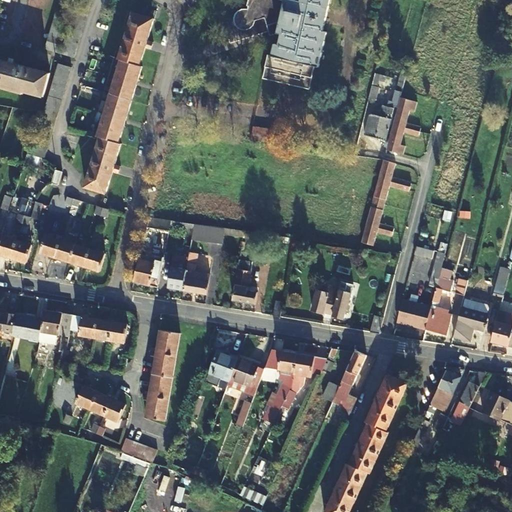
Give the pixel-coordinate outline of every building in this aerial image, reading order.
[(73,11),(75,4),(62,0),(60,0),(59,7),(73,11)] [(85,0),(77,0),(76,5),(89,8),(91,2),(85,0)] [(267,55),(261,79),(285,85),(293,86),(297,87),(315,0),(245,0),(244,6),(247,7),(246,10),(245,10),(243,10),(242,10),(241,10),(239,11),(237,12),(236,13),(235,14),(234,15),(234,16),(233,17),(233,18),(233,20),(233,21),(233,22),(233,23),(233,25),(234,26),(235,27),(236,29),(237,29),(238,30),(239,31),(241,31),(242,32),(243,32),(244,32),(246,31),(247,31),(248,30),(249,30),(250,29),(251,29),(252,28),(252,27),(253,26),(254,25),(254,23),(265,21),(269,37),(277,34),(280,35),(278,45),(274,44),(271,56),(267,55)] [(315,0),(297,87),(308,90),(314,68),(318,68),(320,62),(324,46),(327,33),(323,32),(330,0),(315,0)] [(74,12),(87,16),(89,8),(76,5),(74,12)] [(73,12),(73,11),(59,7),(57,14),(71,18),(73,12)] [(72,19),(85,23),(87,16),(74,12),(72,19)] [(123,61),(141,66),(147,49),(149,41),(155,20),(135,13),(121,60),(123,61)] [(71,19),(71,18),(57,14),(55,21),(69,25),(71,19)] [(70,27),(83,30),(85,23),(72,19),(70,27)] [(55,21),(53,28),(67,32),(69,26),(69,25),(55,21)] [(81,38),(83,30),(70,27),(68,34),(81,38)] [(53,28),(51,35),(65,39),(67,33),(67,32),(53,28)] [(81,38),(68,34),(66,41),(78,45),(81,38)] [(51,35),(49,42),(63,47),(65,41),(65,39),(51,35)] [(66,41),(64,48),(76,52),(78,45),(66,41)] [(149,41),(147,49),(153,50),(155,43),(149,41)] [(63,47),(49,42),(47,50),(61,54),(63,48),(63,47)] [(76,52),(64,48),(62,54),(75,58),(76,52)] [(8,59),(0,56),(0,82),(1,83),(1,86),(24,91),(25,89),(44,93),(50,69),(15,61),(16,57),(9,55),(8,59)] [(111,99),(131,105),(143,67),(141,66),(123,61),(111,99)] [(59,64),(57,70),(70,73),(72,67),(59,64)] [(70,73),(57,70),(55,77),(68,81),(70,73)] [(375,74),(368,102),(375,104),(379,89),(377,88),(381,75),(375,74)] [(68,81),(55,77),(53,84),(65,88),(68,81)] [(397,110),(398,108),(404,83),(400,82),(397,92),(396,92),(392,106),(389,105),(388,108),(383,107),(381,113),(377,113),(378,117),(370,114),(365,136),(386,141),(394,109),(397,110)] [(65,88),(53,84),(51,91),(63,95),(65,88)] [(51,91),(49,98),(61,102),(63,95),(51,91)] [(61,102),(49,98),(47,106),(59,110),(61,102)] [(398,108),(409,111),(410,110),(415,111),(417,103),(401,98),(398,108)] [(131,105),(111,99),(99,137),(102,138),(119,144),(131,105)] [(57,116),(59,110),(47,106),(44,113),(57,116)] [(393,125),(420,132),(421,128),(406,124),(409,111),(398,108),(397,110),(393,125)] [(36,141),(49,145),(50,140),(52,133),(54,127),(57,116),(44,113),(41,123),(40,129),(38,137),(36,141)] [(393,125),(387,152),(402,156),(405,147),(400,146),(403,133),(419,137),(420,132),(393,125)] [(252,127),(250,140),(283,145),(285,132),(252,127)] [(119,144),(102,138),(86,188),(106,194),(113,173),(115,166),(122,144),(119,144)] [(47,152),(49,145),(36,141),(34,148),(47,152)] [(44,159),(47,152),(34,148),(32,155),(44,159)] [(379,179),(411,188),(412,185),(404,183),(405,181),(392,178),(396,164),(384,161),(379,179)] [(115,166),(113,173),(119,175),(121,167),(115,166)] [(57,171),(53,183),(59,185),(63,172),(57,171)] [(411,188),(379,179),(373,203),(385,206),(389,188),(402,191),(402,190),(410,192),(411,188)] [(3,208),(9,210),(14,197),(7,195),(3,208)] [(74,199),(68,197),(65,205),(71,207),(74,199)] [(74,199),(71,207),(77,209),(80,201),(74,199)] [(44,204),(36,202),(32,217),(39,220),(44,204)] [(367,226),(393,233),(394,229),(380,225),(385,206),(373,203),(373,204),(367,226)] [(103,208),(97,206),(94,214),(101,216),(103,208)] [(103,208),(101,216),(107,218),(110,210),(103,208)] [(23,223),(25,215),(19,214),(17,221),(23,223)] [(171,227),(172,222),(149,218),(147,228),(170,232),(171,227)] [(171,227),(194,230),(195,225),(172,222),(171,227)] [(367,226),(362,243),(374,247),(377,234),(392,237),(393,233),(367,226)] [(225,229),(211,227),(208,243),(223,245),(225,229)] [(57,258),(56,260),(61,262),(62,260),(71,263),(71,262),(76,245),(75,245),(78,235),(64,230),(61,240),(56,257),(57,258)] [(0,254),(12,259),(17,240),(3,235),(0,243),(0,254)] [(50,258),(56,260),(57,258),(56,257),(61,240),(46,236),(41,253),(50,256),(50,258)] [(31,245),(17,240),(12,259),(13,259),(27,264),(32,245),(31,245)] [(243,242),(233,300),(256,304),(258,292),(248,291),(253,262),(245,260),(247,252),(244,251),(245,243),(243,242)] [(71,262),(71,263),(79,265),(78,267),(85,269),(91,250),(76,245),(71,262)] [(417,248),(415,255),(433,260),(435,252),(417,248)] [(91,250),(85,269),(91,271),(91,269),(100,272),(106,255),(91,250)] [(187,270),(184,291),(207,295),(211,275),(196,272),(198,254),(190,253),(189,258),(187,270)] [(442,269),(445,255),(438,253),(434,268),(442,270),(442,269)] [(168,289),(184,291),(187,270),(189,258),(174,256),(168,289)] [(158,288),(161,272),(154,271),(156,265),(150,263),(139,260),(134,282),(158,288)] [(438,284),(440,278),(442,270),(434,268),(431,282),(438,284)] [(450,280),(452,272),(442,269),(442,270),(440,278),(450,280)] [(493,296),(502,298),(509,274),(500,272),(493,296)] [(438,284),(432,309),(426,330),(447,336),(453,315),(449,314),(450,311),(438,308),(443,291),(450,293),(452,286),(451,286),(453,281),(450,280),(440,278),(438,284)] [(456,294),(464,296),(468,282),(460,280),(456,294)] [(338,299),(334,312),(333,316),(344,319),(347,309),(348,309),(354,285),(342,282),(342,283),(340,288),(338,299)] [(338,299),(340,288),(329,285),(327,293),(318,290),(312,310),(324,313),(325,310),(334,312),(338,299)] [(463,309),(487,315),(490,306),(465,300),(463,309)] [(426,330),(432,309),(403,301),(398,323),(426,330)] [(273,316),(281,317),(284,303),(276,302),(273,316)] [(461,308),(454,338),(470,342),(474,328),(485,331),(489,315),(487,315),(463,309),(461,308)] [(70,337),(74,315),(46,311),(44,318),(42,332),(58,335),(70,337)] [(0,329),(13,331),(16,314),(6,313),(5,317),(0,316),(0,329)] [(13,331),(12,335),(41,339),(42,332),(44,318),(16,313),(16,314),(13,331)] [(380,334),(384,319),(375,316),(370,332),(380,334)] [(511,326),(511,320),(498,316),(496,322),(511,326)] [(95,338),(98,320),(83,317),(79,336),(95,338)] [(110,341),(113,322),(98,320),(95,338),(110,341)] [(113,322),(110,341),(125,343),(128,325),(113,322)] [(511,326),(496,322),(491,342),(511,348),(511,326)] [(156,375),(175,379),(184,335),(164,331),(161,350),(159,357),(156,375)] [(58,335),(42,332),(41,339),(40,342),(57,344),(58,335)] [(57,371),(63,373),(70,351),(68,350),(64,349),(63,352),(57,371)] [(229,381),(238,357),(217,350),(209,373),(229,381)] [(280,411),(283,406),(290,391),(293,385),(293,382),(295,374),(298,354),(282,351),(271,350),(266,365),(279,367),(279,370),(281,370),(280,379),(284,379),(283,384),(275,402),(277,403),(274,408),(280,411)] [(332,403),(338,405),(350,411),(356,398),(348,395),(352,385),(353,385),(367,356),(355,351),(332,403)] [(318,378),(327,358),(298,354),(295,374),(306,376),(318,378)] [(238,357),(229,381),(227,386),(255,396),(265,367),(248,361),(238,357)] [(461,377),(446,371),(408,452),(414,455),(415,453),(424,433),(427,434),(434,421),(431,420),(436,408),(444,411),(452,394),(453,393),(461,377)] [(486,373),(479,372),(474,382),(470,380),(460,403),(452,421),(456,422),(451,432),(457,434),(486,373)] [(306,376),(295,374),(293,382),(304,384),(306,376)] [(369,423),(387,431),(409,383),(389,374),(379,396),(377,400),(367,422),(369,423)] [(175,379),(156,375),(152,393),(150,399),(146,418),(166,422),(175,379)] [(91,410),(98,393),(84,387),(76,404),(90,409),(91,410)] [(290,391),(283,406),(290,410),(297,394),(290,391)] [(511,424),(511,401),(492,392),(482,411),(511,424)] [(105,416),(112,399),(98,393),(91,410),(105,416)] [(295,410),(302,413),(309,399),(301,396),(295,410)] [(126,405),(112,399),(105,416),(119,422),(126,405)] [(243,428),(252,404),(245,401),(237,425),(243,428)] [(332,403),(325,418),(332,420),(338,405),(332,403)] [(280,411),(274,408),(272,407),(265,421),(274,425),(280,411)] [(441,434),(449,418),(441,414),(433,431),(441,434)] [(63,423),(69,425),(73,418),(66,415),(63,423)] [(351,464),(368,472),(371,473),(390,432),(387,431),(369,423),(351,464)] [(97,435),(100,426),(94,424),(91,432),(97,435)] [(502,425),(497,435),(504,439),(509,429),(502,425)] [(106,429),(100,426),(97,435),(103,437),(106,429)] [(130,431),(125,441),(124,443),(125,444),(131,447),(136,434),(130,431)] [(160,443),(173,448),(175,441),(163,436),(160,443)] [(170,455),(173,448),(160,443),(158,450),(170,455)] [(170,455),(158,450),(155,457),(167,462),(170,455)] [(431,476),(437,479),(444,463),(438,460),(431,476)] [(349,511),(368,472),(351,464),(349,463),(326,511),(349,511)] [(194,475),(205,479),(208,472),(197,467),(194,475)] [(511,506),(511,505),(486,496),(483,504),(504,511),(506,507),(511,509),(511,506)]
